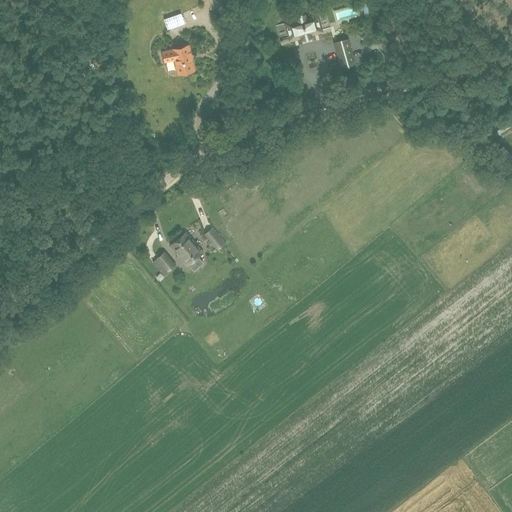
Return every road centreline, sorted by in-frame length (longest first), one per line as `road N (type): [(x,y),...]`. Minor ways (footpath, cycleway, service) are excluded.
road 1 (unclassified): [(146,194),(270,118),(493,63)]
road 2 (track): [(0,310),(146,194)]
